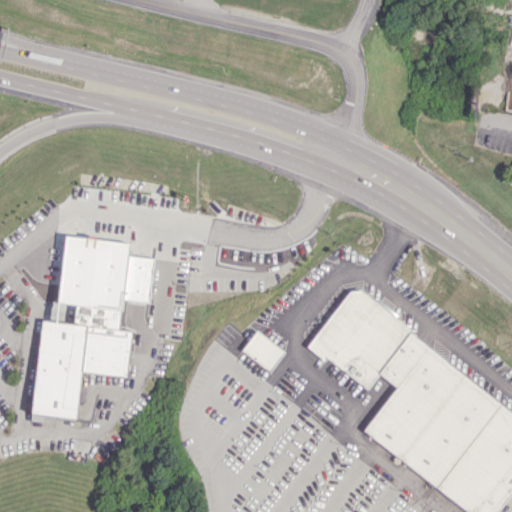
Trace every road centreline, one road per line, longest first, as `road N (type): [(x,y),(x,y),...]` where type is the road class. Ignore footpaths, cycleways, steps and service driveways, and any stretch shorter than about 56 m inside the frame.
road 1 (residential): [(330,154),(353,78),(341,52),(144,0)]
road 2 (trunk): [(330,154),(254,113),(44,61)]
road 3 (trunk): [(156,113),(330,154)]
road 4 (trunk): [(0,150),(61,122),(156,113)]
road 5 (trunk): [(0,76),(156,113)]
road 6 (primary): [(463,233),(330,154)]
